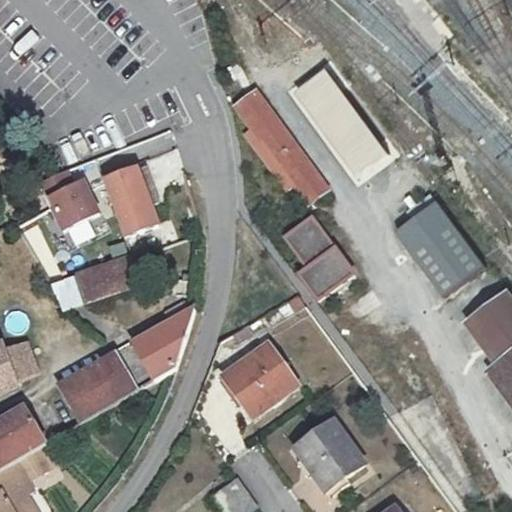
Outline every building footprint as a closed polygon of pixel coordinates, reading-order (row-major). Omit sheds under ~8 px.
[(417,32),(433,50),(455,32),(440,13),(417,32)] [(388,151),(327,67),(293,92),(359,177),(388,151)] [(257,180),(272,199),(288,221),(330,189),(256,94),(238,109),(264,144),(250,155),(265,175),(257,180)] [(149,172),(107,185),(125,241),(159,231),(154,211),(160,208),(149,172)] [(69,174),(40,185),(64,234),(101,217),(85,186),(77,190),(69,174)] [(288,221),(272,199),(261,207),(278,228),(288,221)] [(441,199),(400,228),(447,294),(489,264),(441,199)] [(310,267),(301,274),(322,301),(358,275),(315,218),(288,238),(301,255),(310,267)] [(292,262),(301,274),(310,267),(301,255),(292,262)] [(141,286),(131,260),(82,277),(90,303),(141,286)] [(469,319),(511,376),(511,293),(510,291),(469,319)] [(169,328),(118,356),(140,392),(177,370),(192,309),(188,308),(189,295),(168,296),(166,321),(169,328)] [(300,295),(288,303),(295,314),(307,306),(300,295)] [(333,319),(342,331),(364,314),(355,302),(333,319)] [(0,397),(21,388),(17,379),(37,369),(25,340),(3,350),(0,343),(0,397)] [(301,392),(271,350),(227,381),(256,423),(301,392)] [(123,402),(140,392),(118,356),(116,351),(99,362),(123,402)] [(77,375),(100,415),(123,402),(99,362),(77,375)] [(431,395),(420,400),(435,432),(446,426),(431,395)] [(25,459),(48,446),(26,408),(0,424),(0,473),(19,463),(25,459)] [(330,496),(368,467),(338,426),(299,454),(330,496)] [(48,446),(25,459),(37,478),(59,465),(48,446)] [(25,459),(19,463),(31,482),(37,478),(25,459)] [(0,511),(15,511),(11,504),(35,489),(31,482),(19,463),(0,473),(0,511)] [(224,511),(258,511),(262,509),(242,481),(216,501),(224,511)]
